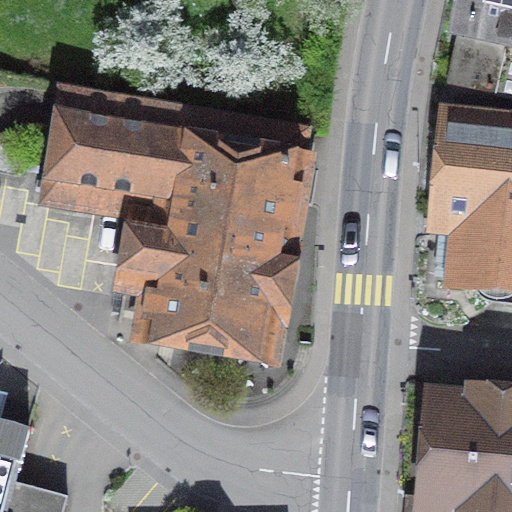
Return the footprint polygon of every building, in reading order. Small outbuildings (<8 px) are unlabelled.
[(511,0),(470,0),(451,88),(453,88),(511,99),(511,0)] [(450,230),(444,282),(511,289),(511,99),(453,88),(440,217),(511,224),(509,239),(485,236),(485,233),(450,230)] [(314,137),(52,96),(34,210),(113,222),(104,280),(139,285),(128,353),(276,376),(314,137)] [(472,408),(438,405),(429,511),(511,511),(511,410),(472,407),(472,408)] [(2,511),(17,445),(0,439),(0,511),(2,511)] [(12,511),(59,511),(58,493),(11,495),(12,511)]
